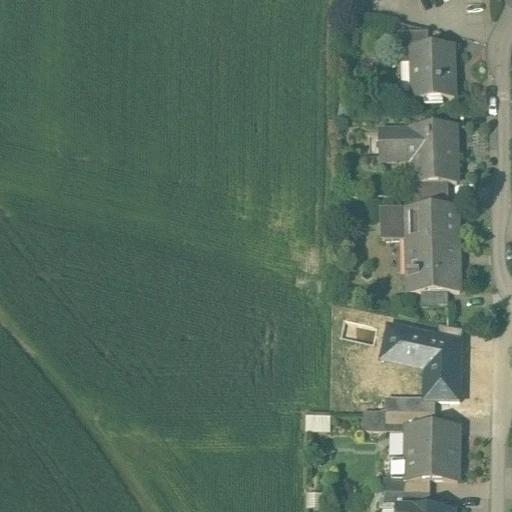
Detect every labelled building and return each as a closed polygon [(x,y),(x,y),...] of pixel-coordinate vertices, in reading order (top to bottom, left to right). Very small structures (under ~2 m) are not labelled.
[(363,0),(339,0),(337,10),(359,16),(363,0)] [(428,35),(398,36),(398,52),(412,52),(412,51),(429,50),(428,35)] [(429,50),(412,51),(412,52),(413,103),(454,102),(453,50),(429,50)] [(455,130),(412,131),(412,133),(379,134),(379,159),(417,158),(417,186),(413,186),(413,187),(448,187),(457,186),(457,185),(455,185),(453,132),(455,132),(455,130)] [(448,187),(413,187),(414,200),(448,199),(448,187)] [(448,199),(414,200),(414,212),(448,211),(448,199)] [(414,212),(380,213),(381,245),(412,244),(413,278),(407,279),(407,282),(413,282),(413,295),(409,295),(409,297),(422,297),(447,296),(460,296),(460,294),(458,294),(455,213),(458,213),(457,211),(448,211),(414,212)] [(447,296),(422,297),(422,310),(448,309),(447,296)] [(462,335),(439,330),(437,341),(460,346),(462,335)] [(435,343),(390,333),(390,331),(389,331),(383,360),(429,370),(429,403),(429,405),(435,405),(459,405),(459,391),(457,391),(458,348),(460,348),(460,346),(437,341),(436,341),(435,343)] [(429,403),(385,403),(385,417),(435,418),(435,405),(429,405),(429,403)] [(385,417),(363,416),(363,436),(408,437),(408,431),(404,431),(384,430),(385,417)] [(435,418),(385,417),(384,430),(404,431),(404,430),(435,431),(435,418)] [(435,431),(404,430),(404,431),(408,431),(408,437),(407,460),(407,483),(403,483),(403,484),(404,484),(430,485),(457,486),(458,431),(435,431)] [(403,464),(392,464),(392,483),(403,483),(407,483),(407,460),(403,464)] [(392,483),(384,483),(384,497),(404,497),(404,484),(403,484),(403,483),(392,483)] [(430,485),(404,484),(404,497),(430,498),(430,485)] [(403,511),(404,497),(384,497),(383,511),(403,511)] [(429,511),(430,498),(404,497),(403,511),(429,511)]
